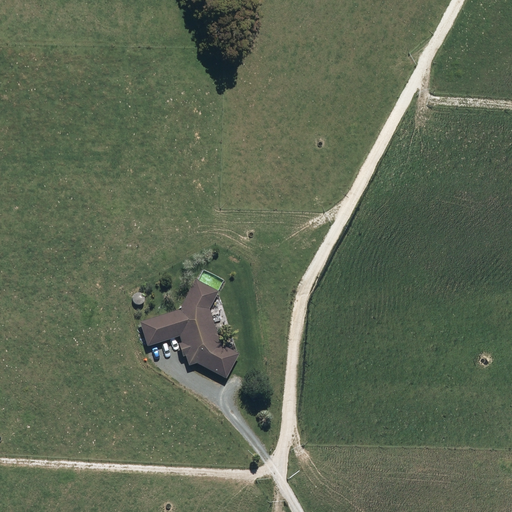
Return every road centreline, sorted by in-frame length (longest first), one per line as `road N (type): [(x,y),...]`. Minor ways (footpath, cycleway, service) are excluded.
road 1 (unknown): [(438,0),(290,279),(278,425),(265,454),(299,511)]
road 2 (unknown): [(160,349),(212,388),(265,454)]
